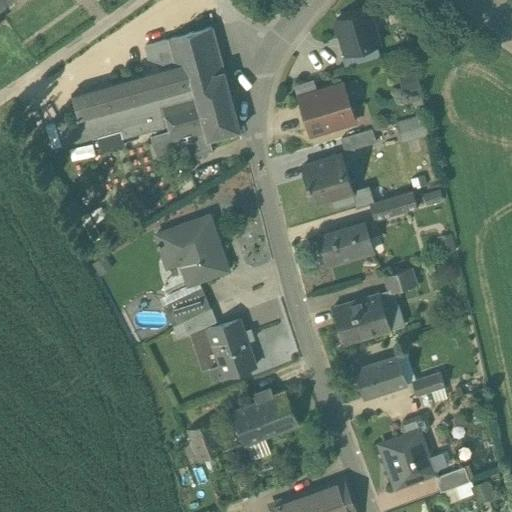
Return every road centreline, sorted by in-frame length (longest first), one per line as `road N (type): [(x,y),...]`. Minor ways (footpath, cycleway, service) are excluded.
road 1 (residential): [(257,68),(263,168),(290,285),(373,511)]
road 2 (unclassified): [(140,0),(0,100)]
